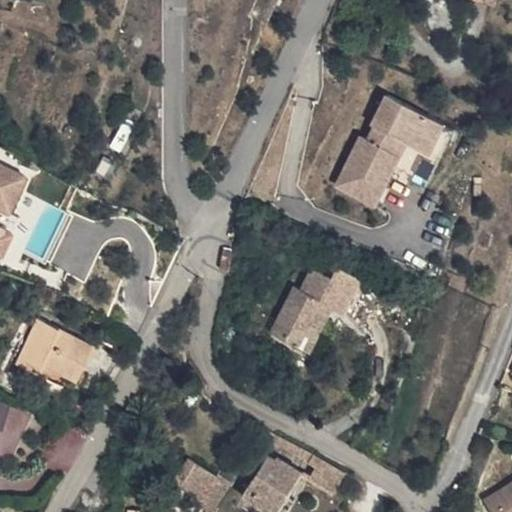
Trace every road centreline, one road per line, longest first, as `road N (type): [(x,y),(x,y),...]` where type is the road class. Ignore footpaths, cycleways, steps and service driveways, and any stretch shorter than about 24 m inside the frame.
road 1 (residential): [(197,254),(213,269),(215,289),(202,341),(209,375),(407,488),(422,511)]
road 2 (residential): [(55,511),(197,254)]
road 3 (residential): [(212,225),(314,0)]
road 4 (residential): [(177,0),(181,188),(194,213),(212,225)]
road 5 (residential): [(423,511),(447,486),(511,318)]
